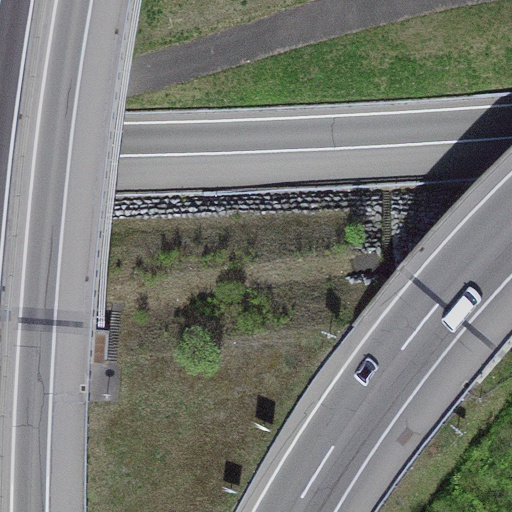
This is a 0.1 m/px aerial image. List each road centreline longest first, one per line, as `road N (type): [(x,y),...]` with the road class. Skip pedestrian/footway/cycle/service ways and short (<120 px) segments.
road 1 (motorway): [(28,511),(44,218),(74,0)]
road 2 (motorway): [(0,138),(247,136),(511,119)]
road 3 (motorway): [(293,511),(439,301),(511,223)]
